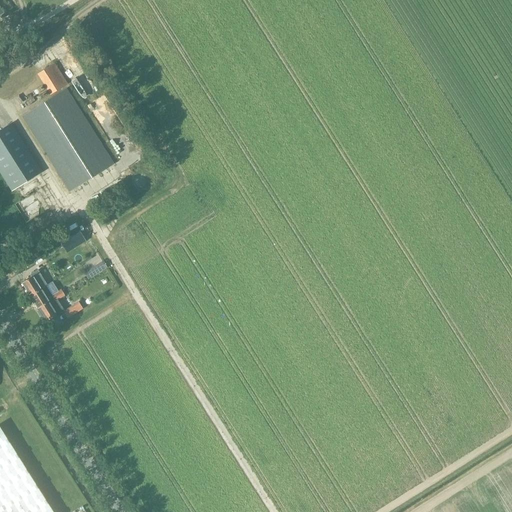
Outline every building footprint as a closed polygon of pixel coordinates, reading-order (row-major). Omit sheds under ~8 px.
[(54,63),(37,74),(50,95),(67,84),(54,63)] [(65,89),(22,116),(69,191),(113,164),(65,89)] [(0,173),(11,191),(40,172),(10,124),(0,130),(0,173)] [(24,194),(38,187),(34,180),(20,188),(24,194)] [(65,238),(70,246),(85,237),(80,228),(65,238)] [(90,274),(106,267),(102,259),(87,267),(90,274)] [(45,286),(47,285),(37,270),(30,274),(31,277),(21,283),(29,296),(45,286)] [(53,298),(51,295),(51,296),(45,286),(29,296),(37,309),(53,298)] [(60,298),(64,295),(60,290),(56,292),(60,298)] [(55,301),(60,298),(56,292),(51,295),(53,298),(37,309),(45,322),(56,315),(56,316),(62,312),(55,301)] [(71,307),(75,313),(82,308),(78,302),(71,307)] [(52,511),(0,429),(0,511),(52,511)]
